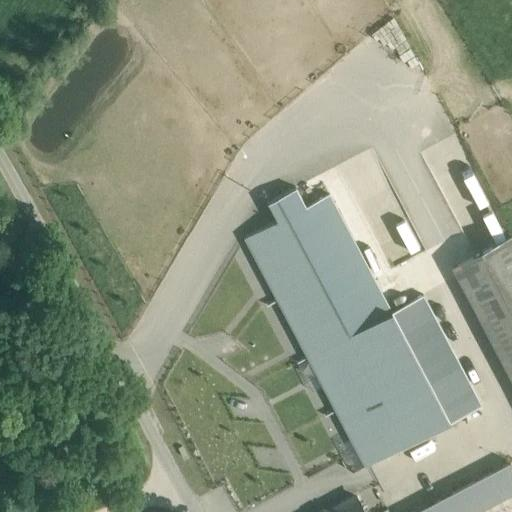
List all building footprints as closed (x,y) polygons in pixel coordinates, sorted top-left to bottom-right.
[(377,144),(403,208),(417,202),(391,138),(377,144)] [(372,146),(344,161),(350,173),(379,157),(372,146)] [(326,191),(333,188),(350,229),(356,227),(380,284),(391,280),(341,162),(318,172),(326,191)] [(392,311),(330,193),(306,205),(296,186),(268,201),(278,220),(247,237),(366,464),(481,403),(423,294),(392,311)] [(511,230),(452,262),(511,374),(511,230)] [(511,462),(416,511),(476,511),(511,493),(511,462)] [(365,511),(356,496),(325,511),(365,511)]
